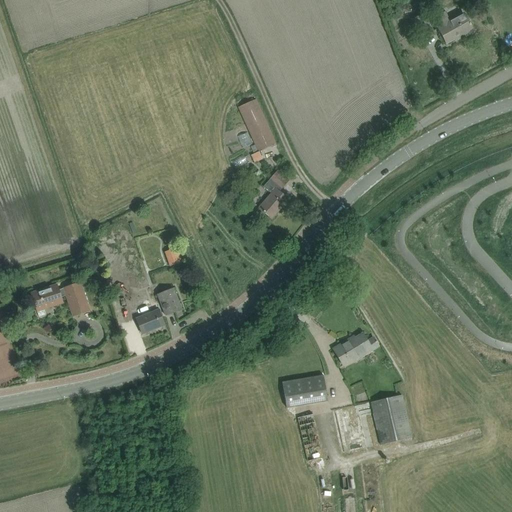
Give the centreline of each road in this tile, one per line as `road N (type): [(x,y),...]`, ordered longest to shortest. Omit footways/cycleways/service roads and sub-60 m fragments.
road 1 (secondary): [(0,403),(123,376),(195,347),(248,308),(395,160),(511,101)]
road 2 (track): [(218,0),(296,164),(338,210)]
